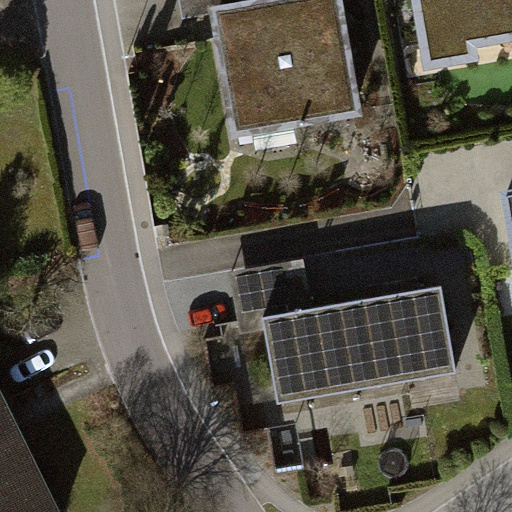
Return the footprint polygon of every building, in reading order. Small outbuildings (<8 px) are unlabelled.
[(179,0),(183,20),(210,15),(209,8),(243,2),(242,0),(179,0)] [(256,0),(243,2),(209,8),(210,15),(232,140),(363,117),(342,0),(256,0)] [(511,0),(412,0),(425,72),(480,62),(478,49),(511,43),(511,0)] [(511,191),(501,193),(511,257),(511,191)] [(442,288),(263,319),(278,406),(457,375),(442,288)] [(64,511),(0,379),(0,511),(64,511)]
